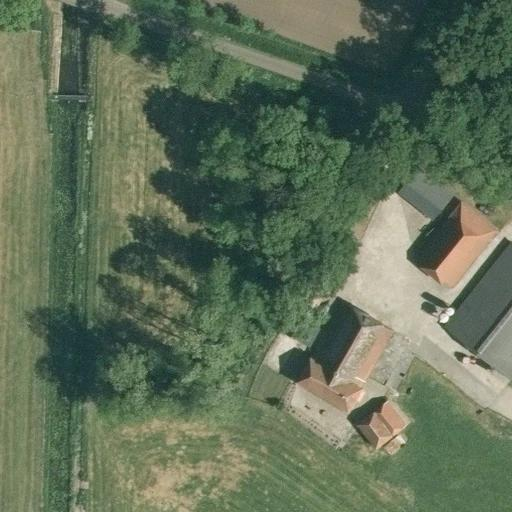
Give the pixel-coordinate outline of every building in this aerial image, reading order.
[(440,218),(458,196),(428,172),(410,194),(440,218)] [(368,219),(381,189),(359,179),(345,208),(342,207),(322,251),(349,264),(369,219),(368,219)] [(452,286),(497,230),(462,202),(417,258),(424,263),(425,263),(447,281),(446,281),(452,286)] [(511,243),(446,327),(508,381),(511,377),(511,243)] [(313,317),(336,276),(318,265),(295,306),(313,317)] [(349,410),(393,330),(344,303),(313,360),(311,359),(298,382),(349,410)] [(309,322),(296,314),(288,310),(269,345),(281,351),(290,336),(311,347),(321,328),(309,322)] [(377,449),(408,424),(388,400),(357,425),(377,449)]
